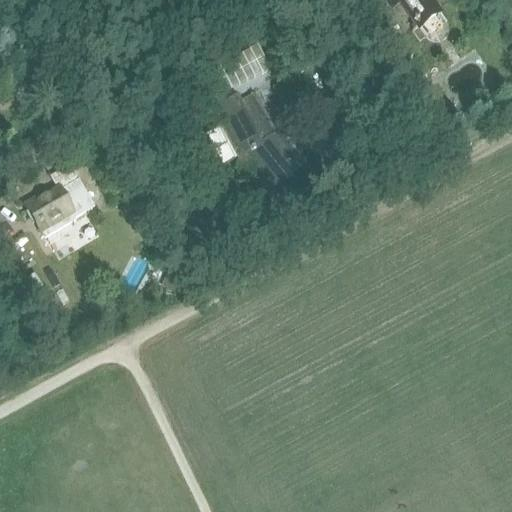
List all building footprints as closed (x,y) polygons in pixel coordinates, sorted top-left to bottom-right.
[(413,29),(415,32),(421,29),(418,25),(436,13),(427,0),(423,0),(387,0),(393,8),(399,4),(415,27),(413,29)] [(271,90),(276,98),(286,115),(308,102),(294,76),(271,90)] [(320,185),(286,142),(280,147),(275,141),(277,140),(254,98),(240,106),(236,100),(213,112),(222,128),(220,129),(220,128),(218,128),(238,164),(234,180),(235,180),(237,171),(247,172),(254,168),(284,205),(310,183),(305,177),(309,173),(319,186),(320,185)] [(193,128),(211,159),(224,151),(206,120),(193,128)] [(78,183),(28,213),(28,214),(32,212),(40,224),(36,226),(45,242),(75,224),(74,222),(94,210),(78,183)]
